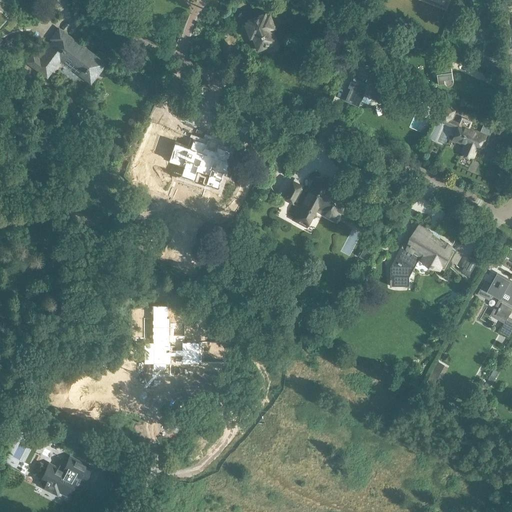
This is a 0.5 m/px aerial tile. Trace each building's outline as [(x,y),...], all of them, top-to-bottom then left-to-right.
[(420,0),(445,10),(442,18),(442,19),(446,10),(450,0),(420,0)] [(0,20),(5,24),(11,17),(2,9),(0,12),(0,20)] [(245,21),(246,23),(244,24),(250,38),(252,37),(257,49),(263,47),(265,48),(269,46),(270,44),(276,42),(270,27),(273,26),(269,15),(261,18),(260,15),(245,21)] [(112,69),(68,36),(68,37),(60,31),(61,30),(58,28),(50,39),(52,41),(38,59),(32,54),(26,62),(46,77),(47,75),(59,59),(63,62),(66,58),(92,78),(86,86),(87,86),(104,64),(111,69),(112,69)] [(348,86),(347,86),(342,100),(349,103),(349,102),(357,105),(361,94),(376,100),(382,85),(361,76),(365,67),(348,61),(343,72),(352,76),(348,86)] [(450,61),(431,64),(432,70),(436,69),(437,76),(435,77),(436,84),(445,83),(446,85),(448,86),(450,86),(452,85),(453,84),(453,82),(450,61)] [(437,109),(440,101),(433,98),(430,105),(437,109)] [(454,111),(443,106),(437,120),(456,128),(451,139),(463,144),(459,152),(464,154),(463,156),(467,158),(468,156),(472,158),(476,149),(479,150),(485,135),(450,120),(454,111)] [(197,177),(215,184),(222,165),(225,166),(229,156),(226,155),(230,147),(213,140),(220,122),(201,114),(193,133),(174,125),(159,162),(178,169),(185,150),(204,158),(197,177)] [(20,165),(33,171),(42,151),(38,150),(39,148),(30,143),(20,165)] [(293,180),(283,199),(294,205),(294,204),(299,206),(292,220),(307,228),(319,206),(323,208),(320,214),(337,223),(341,214),(343,214),(344,214),(345,214),(346,214),(347,213),(348,213),(349,212),(349,211),(350,210),(350,209),(351,208),(351,207),(351,206),(351,205),(350,204),(350,203),(349,202),(349,201),(348,200),(343,199),(345,196),(333,190),(332,192),(328,190),(331,185),(315,177),(307,192),(302,189),(304,186),(293,180)] [(443,264),(452,248),(407,222),(390,254),(389,266),(401,274),(402,259),(409,246),(443,264)] [(475,258),(469,255),(465,263),(470,266),(475,258)] [(511,280),(497,272),(490,285),(484,282),(477,294),(489,300),(493,294),(499,298),(490,315),(504,323),(499,331),(509,337),(511,331),(511,318),(508,316),(511,309),(511,280)] [(199,363),(199,342),(184,342),(185,323),(170,323),(170,317),(152,317),(152,318),(143,318),(144,339),(144,342),(143,342),(143,363),(152,363),(152,368),(166,368),(166,363),(199,363)] [(437,361),(427,380),(434,384),(445,365),(437,361)] [(494,369),(484,385),(489,388),(491,385),(499,372),(494,369)] [(34,415),(26,411),(20,421),(29,426),(34,415)] [(83,483),(92,466),(69,455),(66,461),(59,458),(55,465),(48,462),(46,465),(39,461),(33,473),(40,477),(38,482),(43,485),(41,488),(57,496),(59,492),(67,497),(72,485),(77,488),(80,482),(83,483)]
